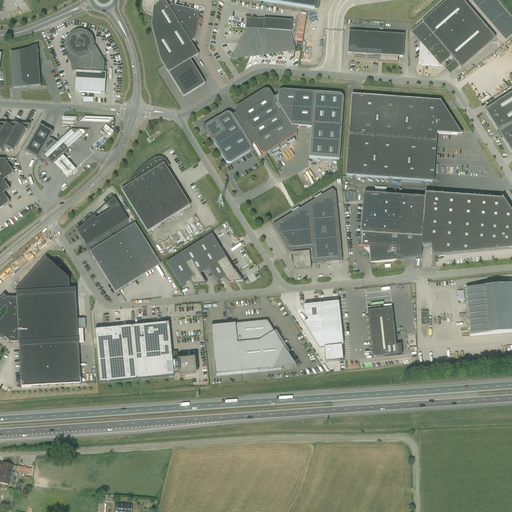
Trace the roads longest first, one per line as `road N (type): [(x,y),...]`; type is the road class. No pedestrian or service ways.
road 1 (motorway): [(0,433),(511,398)]
road 2 (motorway): [(511,385),(0,418)]
road 3 (unclassified): [(0,456),(410,436),(419,511)]
road 4 (unclassified): [(511,179),(446,84),(259,70),(179,119)]
road 5 (unclassified): [(280,290),(107,305),(51,218)]
road 6 (unclassified): [(280,290),(511,268)]
road 7 (unclassified): [(179,119),(280,290)]
road 8 (tertiary): [(51,218),(111,162),(132,118)]
